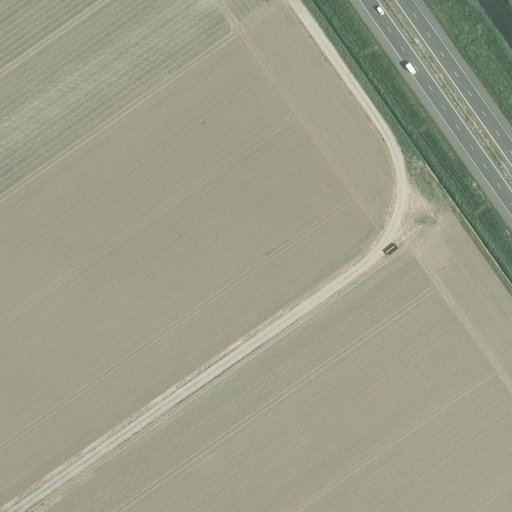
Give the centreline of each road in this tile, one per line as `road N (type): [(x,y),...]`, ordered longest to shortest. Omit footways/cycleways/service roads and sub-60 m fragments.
road 1 (track): [(17,511),(384,245),(399,198),(397,156),(290,0)]
road 2 (motorway): [(366,0),(511,205)]
road 3 (motorway): [(511,146),(408,0)]
